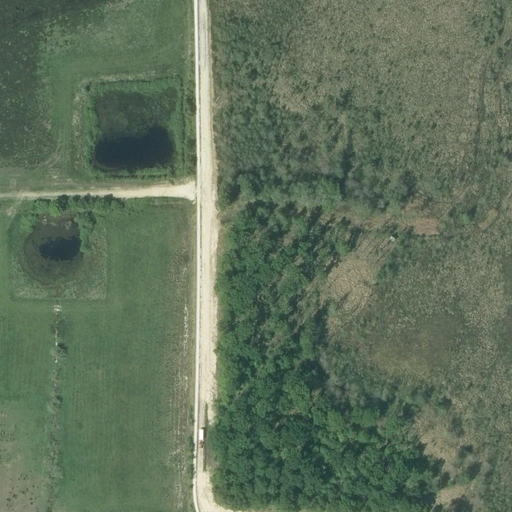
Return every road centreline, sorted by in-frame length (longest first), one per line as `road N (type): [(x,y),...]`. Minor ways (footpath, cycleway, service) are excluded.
road 1 (track): [(204,192),(203,511)]
road 2 (track): [(204,192),(0,199)]
road 3 (track): [(200,0),(204,192)]
